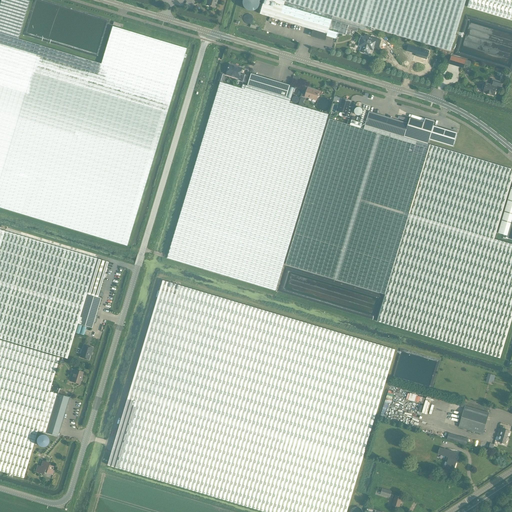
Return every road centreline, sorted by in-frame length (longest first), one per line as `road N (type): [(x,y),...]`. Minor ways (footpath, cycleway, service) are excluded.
road 1 (unclassified): [(62,501),(208,31)]
road 2 (tertiary): [(511,148),(447,104),(208,31)]
